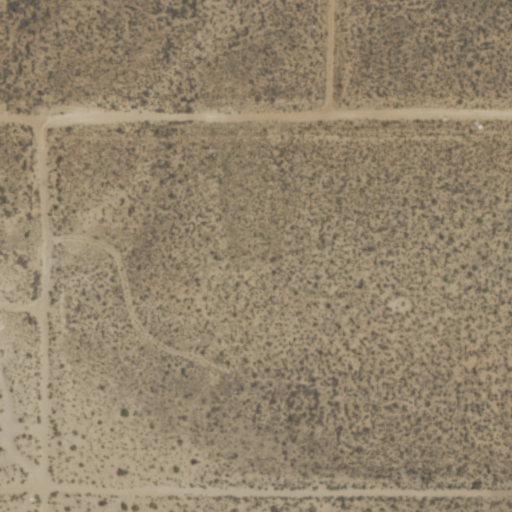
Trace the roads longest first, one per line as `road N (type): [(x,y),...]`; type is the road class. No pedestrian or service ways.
road 1 (track): [(511,120),(0,122)]
road 2 (track): [(511,489),(0,489)]
